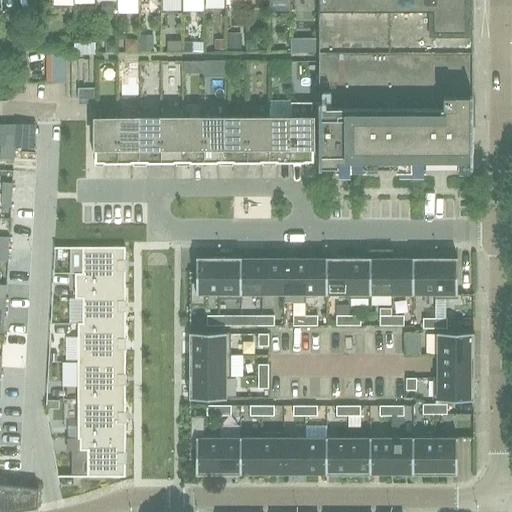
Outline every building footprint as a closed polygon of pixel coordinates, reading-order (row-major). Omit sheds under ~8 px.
[(319,117),(319,145),(320,162),(466,162),(466,159),(464,159),(464,128),(473,128),(472,0),(319,0),(319,103),(319,117)] [(47,82),(66,82),(66,54),(60,54),(47,54),(47,82)] [(78,100),(95,100),(97,100),(97,88),(78,88),(78,100)] [(291,118),(291,161),(314,161),(314,145),(319,145),(319,117),(319,103),(291,103),(291,118)] [(118,118),(97,118),(95,118),(95,162),(118,162),(118,118)] [(140,118),(118,118),(118,162),(140,162),(140,118)] [(161,118),(140,118),(140,162),(161,162),(161,118)] [(161,162),(183,162),(183,118),(161,118),(161,162)] [(205,118),(183,118),(183,162),(205,162),(205,118)] [(205,162),(226,162),(226,118),(205,118),(205,162)] [(248,118),(226,118),(226,162),(248,161),(248,118)] [(248,161),(269,161),(269,118),(248,118),(248,161)] [(269,161),(291,161),(291,118),(269,118),(269,161)] [(5,147),(15,147),(16,135),(6,135),(5,147)] [(15,147),(5,147),(1,147),(0,158),(14,159),(15,147)] [(3,183),(2,195),(12,195),(13,183),(3,183)] [(11,207),(12,195),(2,195),(1,207),(11,207)] [(0,249),(9,250),(10,238),(0,237),(0,249)] [(75,274),(75,287),(76,287),(126,287),(126,285),(125,285),(125,247),(83,247),(83,274),(75,274)] [(9,250),(0,249),(0,261),(8,262),(9,250)] [(218,299),(219,299),(219,258),(197,258),(197,282),(190,282),(190,305),(205,305),(205,294),(218,294),(218,299)] [(241,258),(219,258),(219,299),(241,299),(241,258)] [(262,294),(262,258),(241,258),(241,299),(241,294),(262,294)] [(284,258),(262,258),(262,294),(284,294),(284,258)] [(306,258),(284,258),(284,294),(305,294),(306,258)] [(326,258),(306,258),(305,294),(326,294),(326,295),(327,295),(327,258),(326,258)] [(349,258),(327,258),(327,295),(327,294),(348,294),(348,299),(349,299),(349,258)] [(370,258),(349,258),(349,299),(370,299),(370,258)] [(371,258),(370,258),(370,299),(371,299),(371,294),(392,294),(392,259),(371,259),(371,258)] [(413,259),(392,259),(392,294),(413,294),(413,295),(413,258),(413,259)] [(435,299),(435,258),(413,258),(413,295),(414,295),(414,294),(434,294),(434,299),(435,299)] [(458,258),(435,258),(435,299),(457,299),(458,258)] [(76,287),(76,298),(83,299),(83,323),(78,323),(78,324),(126,324),(126,287),(76,287)] [(219,326),(219,316),(207,316),(207,326),(219,326)] [(231,316),(219,316),(219,326),(231,326),(231,316)] [(262,326),(262,316),(250,316),(250,326),(262,326)] [(274,316),(262,316),(262,326),(274,326),(274,316)] [(305,326),(305,316),(293,316),(293,326),(305,326)] [(318,316),(305,316),(305,326),(318,326),(318,316)] [(349,326),(349,316),(336,316),(337,326),(349,326)] [(361,316),(349,316),(349,326),(361,326),(361,316)] [(392,326),(392,316),(380,316),(380,326),(392,326)] [(404,316),(392,316),(392,326),(404,326),(404,316)] [(423,329),(435,329),(435,319),(423,319),(423,329)] [(447,319),(435,319),(435,329),(447,329),(447,319)] [(78,361),(78,362),(126,362),(126,324),(78,324),(78,361)] [(190,333),(190,355),(231,355),(231,333),(190,333)] [(433,401),(474,401),(474,369),(474,333),(437,333),(437,334),(438,334),(438,368),(438,377),(433,377),(433,401)] [(258,335),(258,347),(269,347),(269,335),(258,335)] [(417,355),(416,343),(406,343),(406,355),(417,355)] [(190,355),(190,377),(231,377),(231,355),(190,355)] [(78,362),(78,400),(126,400),(126,399),(125,399),(125,363),(126,363),(126,362),(78,362)] [(258,377),(269,377),(269,365),(258,365),(258,377)] [(190,399),(227,399),(227,398),(226,398),(226,378),(231,378),(231,377),(190,377),(190,399)] [(258,377),(258,389),(268,389),(269,377),(258,377)] [(416,391),(416,379),(406,379),(406,391),(416,391)] [(78,400),(78,438),(126,438),(126,400),(78,400)] [(435,405),(423,405),(423,415),(435,415),(435,405)] [(435,405),(435,415),(447,415),(447,405),(435,405)] [(219,416),(219,406),(207,406),(207,416),(219,416)] [(219,406),(219,416),(231,416),(231,406),(219,406)] [(250,416),(262,416),(262,406),(250,406),(250,416)] [(262,406),(262,416),(274,416),(274,406),(262,406)] [(293,416),(305,416),(305,406),(293,406),(293,416)] [(305,406),(305,416),(317,416),(317,406),(305,406)] [(336,416),(349,416),(349,406),(336,406),(336,416)] [(349,406),(349,416),(361,416),(361,406),(349,406)] [(380,416),(392,416),(392,406),(380,406),(380,416)] [(392,406),(392,416),(404,416),(404,406),(392,406)] [(205,417),(190,416),(189,450),(196,450),(196,475),(219,475),(219,433),(205,433),(205,417)] [(219,475),(240,475),(240,437),(240,438),(220,438),(220,433),(219,433),(219,475)] [(240,437),(240,475),(241,475),(241,474),(262,474),(262,433),(261,433),(261,438),(241,438),(241,437),(240,437)] [(262,474),(284,474),(284,433),(262,433),(262,474)] [(284,433),(284,474),(305,474),(305,438),(285,438),(285,433),(284,433)] [(412,438),(392,438),(392,474),(412,474),(412,475),(413,475),(413,433),(412,438)] [(413,475),(435,475),(435,433),(413,433),(413,475)] [(435,433),(435,475),(457,475),(457,437),(456,437),(456,438),(436,438),(436,433),(435,433)] [(326,438),(305,438),(305,474),(326,474),(326,475),(327,475),(327,437),(326,437),(326,438)] [(327,437),(327,475),(348,475),(349,438),(327,438),(327,437)] [(370,438),(349,438),(348,475),(370,475),(370,437),(370,438)] [(370,437),(370,475),(371,475),(371,474),(392,474),(392,438),(371,438),(371,437),(370,437)] [(78,438),(78,439),(80,439),(80,451),(88,451),(88,477),(125,477),(125,439),(126,439),(126,438),(78,438)] [(0,511),(12,511),(36,508),(38,508),(39,488),(23,487),(0,483),(0,511)]
